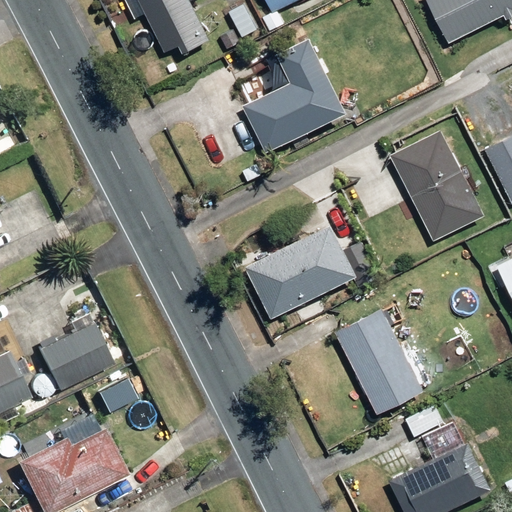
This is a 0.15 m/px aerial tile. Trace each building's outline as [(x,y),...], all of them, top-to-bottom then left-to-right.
[(180,41),(183,47),(211,33),(195,0),(144,0),(168,47),(180,41)] [(238,0),(226,7),(243,36),(261,25),(246,0),(238,0)] [(511,0),(437,0),(457,36),(508,8),(511,13),(511,12),(511,0)] [(337,29),(316,40),(343,91),(363,80),(337,29)] [(248,98),(273,145),(349,105),(310,31),(282,45),(297,72),(248,98)] [(394,148),(438,234),(488,208),(444,123),(394,148)] [(511,131),(483,147),(511,202),(511,131)] [(248,263),(276,314),(358,271),(330,220),(248,263)] [(511,255),(501,262),(511,282),(511,255)] [(338,328),(381,411),(427,387),(384,304),(338,328)] [(38,345),(60,386),(113,358),(91,317),(38,345)] [(0,416),(14,410),(11,402),(28,394),(2,336),(0,337),(0,416)] [(16,456),(44,511),(126,469),(103,423),(100,425),(94,414),(62,430),(63,432),(16,456)] [(408,511),(439,511),(493,485),(469,437),(392,476),(411,511),(408,511)] [(2,511),(32,511),(28,501),(2,511)]
